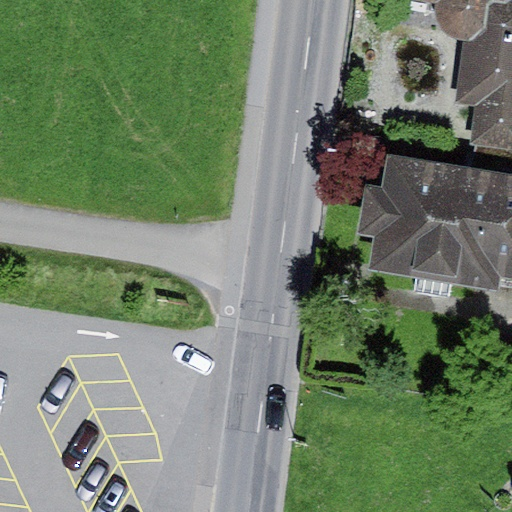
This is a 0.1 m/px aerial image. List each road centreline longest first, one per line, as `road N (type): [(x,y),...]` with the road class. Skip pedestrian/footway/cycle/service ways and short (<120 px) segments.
road 1 (secondary): [(313,0),(248,511)]
road 2 (track): [(278,275),(0,221)]
